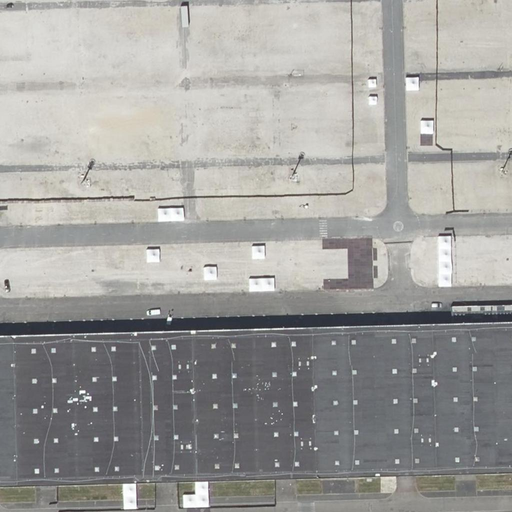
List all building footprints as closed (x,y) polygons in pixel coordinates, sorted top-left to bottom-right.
[(511,43),(489,43),(489,56),(511,56),(511,43)] [(87,171),(88,178),(103,176),(102,169),(87,171)] [(124,192),(102,192),(102,202),(124,203),(124,192)] [(271,192),(271,218),(298,218),(298,192),(271,192)] [(57,199),(57,213),(70,213),(70,200),(57,199)] [(0,247),(0,297),(41,298),(42,248),(0,247)] [(334,251),(320,250),(320,264),(334,264),(334,251)] [(205,268),(193,268),(193,253),(167,253),(167,279),(205,279),(205,268)] [(42,271),(68,271),(68,257),(42,257),(42,271)] [(334,258),(335,274),(343,273),(343,258),(334,258)] [(298,265),(285,264),(284,277),(298,278),(298,265)] [(148,266),(148,279),(163,279),(163,266),(148,266)] [(270,266),(255,266),(255,280),(269,280),(270,266)] [(249,267),(235,267),(234,280),(249,280),(249,267)] [(180,279),(179,292),(191,293),(192,280),(180,279)] [(0,485),(46,484),(167,481),(284,477),(405,474),(466,473),(511,471),(511,320),(401,324),(0,334),(0,485)]
